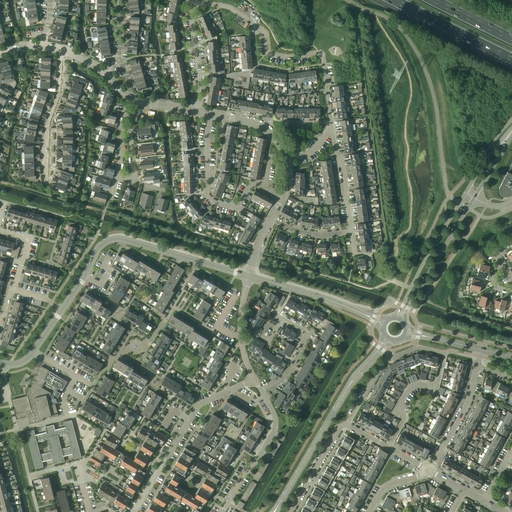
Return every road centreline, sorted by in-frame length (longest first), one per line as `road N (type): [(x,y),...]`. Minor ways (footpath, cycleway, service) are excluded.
road 1 (residential): [(331,122),(321,54),(267,54),(260,28),(228,6),(194,2),(195,112)]
road 2 (tertiary): [(274,511),(351,381),(388,338)]
road 3 (residential): [(210,115),(208,201),(236,209),(252,183),(263,187)]
road 4 (tertiary): [(466,192),(395,317)]
road 5 (tertiary): [(384,324),(249,276)]
road 6 (tertiary): [(249,276),(111,239)]
road 7 (tertiary): [(402,320),(474,197)]
road 8 (residential): [(260,391),(284,377),(308,332),(282,318),(268,340),(262,336)]
road 9 (unclassified): [(221,511),(274,430),(260,391)]
road 10 (residential): [(347,425),(384,361),(416,347),(443,353)]
road 11 (motorway): [(396,0),(511,58)]
